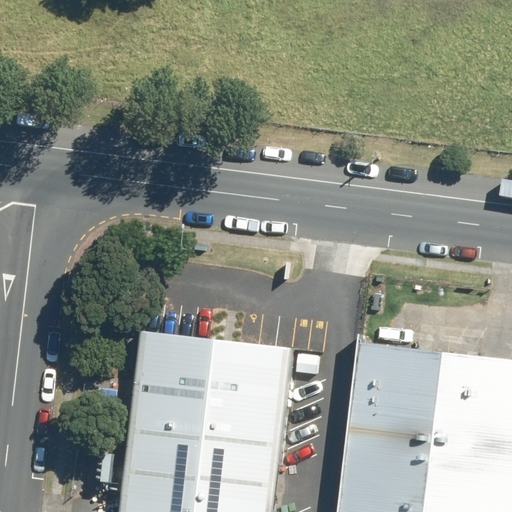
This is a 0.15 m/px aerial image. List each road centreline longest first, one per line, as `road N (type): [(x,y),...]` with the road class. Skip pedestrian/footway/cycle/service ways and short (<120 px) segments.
road 1 (tertiary): [(511,227),(38,166)]
road 2 (unclassified): [(0,453),(38,166)]
